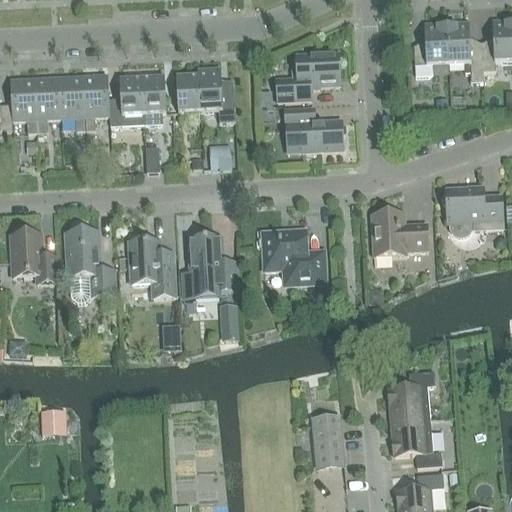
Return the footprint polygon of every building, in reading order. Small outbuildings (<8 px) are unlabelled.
[(494,47),(482,47),(483,76),(496,76),(495,67),(511,65),(511,26),(506,27),(506,24),(492,25),(494,47)] [(456,29),(447,30),(449,69),(464,68),(465,77),(471,77),(471,87),(484,86),(483,76),(482,47),(470,48),(469,26),(455,27),(456,29)] [(415,79),(428,79),(430,79),(433,76),(432,70),(449,69),(447,30),(438,30),(438,28),(425,28),(426,50),(414,50),(415,79)] [(311,105),(311,92),(340,90),(339,58),(296,60),(297,72),(292,73),(293,84),(277,84),(278,107),(311,105)] [(198,79),(199,115),(234,114),(233,88),(221,88),(220,72),(197,73),(198,79)] [(199,115),(198,79),(176,80),(177,116),(199,115)] [(108,80),(84,81),(86,135),(96,135),(95,128),(93,128),(93,122),(110,121),(108,80)] [(84,81),(59,83),(61,123),(77,123),(78,129),(76,129),(76,136),(86,135),(84,81)] [(157,129),(161,127),(161,119),(166,119),(165,82),(143,83),(144,127),(145,127),(149,129),(157,129)] [(59,83),(35,84),(38,138),(48,137),(47,130),(45,130),(45,124),(61,123),(59,83)] [(143,83),(120,84),(121,103),(109,104),(111,131),(144,130),(144,127),(143,83)] [(38,138),(35,84),(11,85),(13,126),(29,125),(30,131),(28,131),(28,138),(38,138)] [(0,134),(13,134),(12,109),(0,109),(0,134)] [(314,113),(285,114),(286,128),(287,128),(288,158),(302,157),(343,155),(342,139),(346,138),(346,130),(342,129),(342,125),(315,127),(314,113)] [(231,175),(233,150),(212,148),(210,174),(231,175)] [(146,153),(147,178),(159,177),(158,152),(146,153)] [(203,173),(203,158),(189,159),(189,173),(203,173)] [(473,231),(473,227),(485,226),(485,234),(503,233),(502,201),(484,202),(483,194),(446,196),(447,199),(444,200),(442,203),(442,206),(444,209),(447,210),(448,228),(449,228),(449,233),(450,236),(451,239),(454,241),(457,242),(460,243),(463,243),(466,242),(469,241),(471,238),(472,236),(473,233),(473,231)] [(372,220),(374,262),(407,260),(406,257),(428,255),(427,229),(405,230),(404,218),(399,218),(397,215),(390,216),(388,219),(372,220)] [(306,235),(262,237),(263,241),(260,245),(260,250),(263,253),(265,275),(281,274),(282,290),(326,288),(324,256),(308,257),(306,235)] [(99,236),(66,238),(68,282),(70,282),(71,302),(77,308),(85,307),(92,301),(116,300),(115,275),(101,276),(99,236)] [(37,281),(37,289),(58,288),(57,262),(43,262),(42,239),(11,241),(13,282),(37,281)] [(190,278),(183,278),(184,304),(220,302),(220,297),(238,296),(237,267),(223,267),(222,242),(188,244),(190,278)] [(174,257),(160,258),(160,245),(129,247),(131,289),(153,288),(153,303),(176,302),(174,257)] [(239,309),(223,310),(225,346),(241,345),(239,309)] [(388,393),(391,427),(430,424),(427,391),(435,390),(434,376),(409,378),(410,392),(388,393)] [(65,416),(53,417),(54,441),(66,440),(65,416)] [(312,424),(316,471),(344,469),(340,421),(312,424)] [(430,424),(391,427),(394,461),(415,459),(417,473),(442,470),(441,456),(433,457),(430,424)] [(172,468),(175,488),(191,485),(187,465),(172,468)] [(397,496),(398,511),(431,511),(430,494),(444,493),(442,479),(417,481),(418,494),(397,496)]
